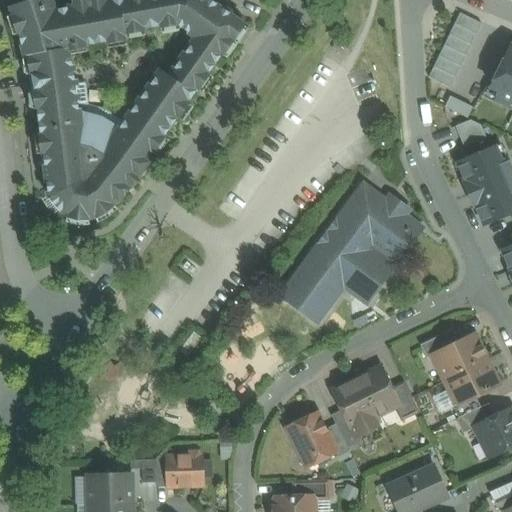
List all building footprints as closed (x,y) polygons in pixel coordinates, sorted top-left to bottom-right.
[(73,0),(75,7),(54,11),(50,0),(34,0),(26,3),(29,10),(13,15),(20,36),(25,57),(22,61),(24,73),(29,75),(33,74),(36,89),(31,90),(28,94),(30,107),(34,110),(38,110),(49,197),(50,199),(51,201),(52,203),(54,205),(55,206),(57,208),(59,210),(61,211),(63,213),(66,214),(69,216),(73,217),(76,218),(79,218),(81,218),(84,218),(86,218),(89,218),(92,218),(95,217),(98,215),(101,214),(103,213),(105,211),(108,209),(110,207),(112,205),(116,199),(119,202),(148,165),(146,161),(243,24),(210,0),(113,0),(104,2),(104,0),(73,0)] [(482,24),(459,13),(454,24),(477,35),(482,24)] [(442,33),(442,21),(432,22),(433,33),(442,33)] [(477,35),(454,24),(449,34),(472,45),(477,35)] [(472,45),(449,34),(444,45),(466,56),(472,45)] [(511,44),(510,43),(484,98),(511,111),(511,44)] [(466,56),(444,45),(438,56),(461,67),(466,56)] [(455,78),(461,67),(438,56),(433,67),(455,78)] [(450,88),(455,78),(433,67),(428,77),(450,88)] [(471,108),(451,98),(446,108),(466,118),(471,108)] [(470,120),(455,126),(464,147),(486,139),(481,125),(470,120)] [(511,176),(511,168),(501,143),(456,162),(469,195),(511,176)] [(511,211),(511,176),(469,195),(482,225),(511,213),(511,211)] [(363,184),(284,291),(319,316),(339,289),(354,287),(369,297),(386,274),(402,271),(399,256),(421,227),(363,184)] [(511,246),(500,251),(511,278),(511,246)] [(453,330),(420,345),(427,359),(432,356),(432,355),(459,342),(453,330)] [(179,351),(187,357),(201,338),(193,332),(179,351)] [(459,342),(432,355),(432,356),(444,381),(487,359),(475,334),(459,342)] [(255,354),(268,369),(284,357),(271,341),(255,354)] [(487,359),(444,381),(456,405),(456,406),(475,396),(499,384),(487,359)] [(381,367),(357,379),(375,416),(394,407),(400,405),(391,387),(381,367)] [(375,416),(357,379),(333,391),(342,410),(356,438),(357,437),(380,425),(375,416)] [(419,413),(404,381),(391,387),(400,405),(394,407),(401,422),(419,413)] [(475,396),(456,406),(456,405),(453,406),(459,418),(480,407),(475,396)] [(459,418),(456,419),(463,433),(474,427),(474,426),(494,416),(488,403),(480,407),(459,418)] [(494,416),(474,426),(474,427),(482,442),(486,440),(494,455),(511,446),(511,410),(511,408),(494,416)] [(356,438),(342,410),(331,415),(336,424),(347,447),(359,441),(357,437),(356,438)] [(325,429),(317,413),(286,428),(303,462),(315,456),(323,459),(336,453),(337,452),(325,429)] [(347,447),(336,424),(325,429),(337,452),(336,453),(338,456),(349,450),(347,447)] [(189,452),(185,456),(167,457),(167,463),(167,487),(202,486),(202,456),(197,452),(189,452)] [(142,460),(130,461),(130,470),(142,469),(142,460)] [(155,460),(142,460),(142,469),(143,483),(156,483),(155,464),(155,460)] [(167,463),(155,464),(156,483),(156,487),(167,487),(167,463)] [(433,467),(388,487),(399,511),(412,511),(420,509),(447,497),(433,467)] [(130,475),(89,476),(90,505),(131,503),(130,475)] [(328,480),(292,481),(293,496),(312,496),(316,500),(316,501),(329,500),(328,480)] [(511,482),(493,491),(491,496),(495,503),(511,494),(511,482)] [(511,494),(495,503),(499,511),(504,511),(511,508),(511,494)] [(293,496),(276,497),(272,501),(272,511),(316,511),(316,501),(316,500),(312,496),(293,496)] [(90,505),(89,505),(89,511),(131,511),(131,503),(90,505)]
